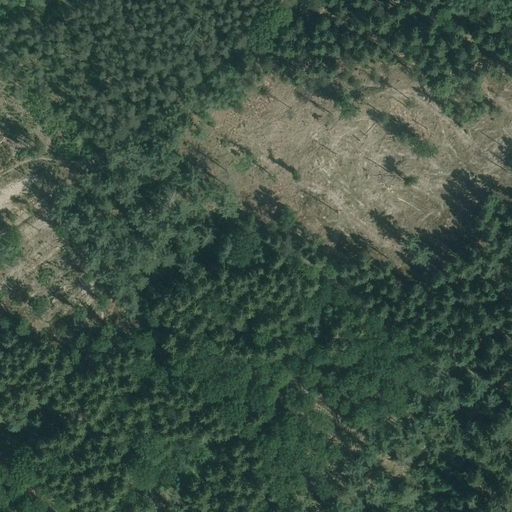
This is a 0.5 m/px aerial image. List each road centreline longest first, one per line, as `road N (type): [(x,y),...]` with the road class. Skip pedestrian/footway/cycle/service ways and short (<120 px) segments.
road 1 (track): [(131,128),(511,391)]
road 2 (track): [(98,153),(303,0)]
road 3 (track): [(0,229),(98,153)]
